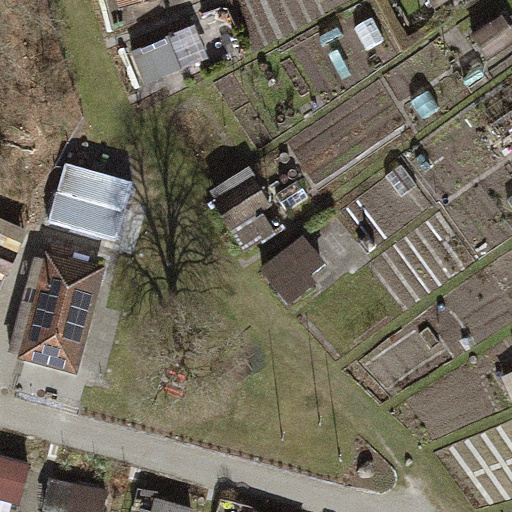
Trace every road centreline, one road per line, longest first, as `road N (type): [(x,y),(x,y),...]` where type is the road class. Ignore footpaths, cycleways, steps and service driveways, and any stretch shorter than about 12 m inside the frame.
road 1 (track): [(428,511),(376,428),(166,215),(121,143)]
road 2 (track): [(353,511),(0,405)]
